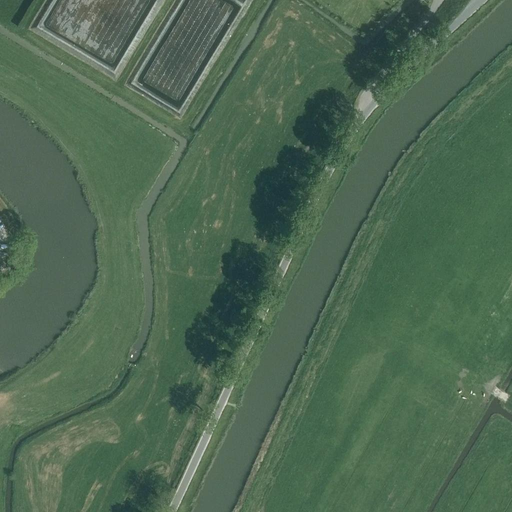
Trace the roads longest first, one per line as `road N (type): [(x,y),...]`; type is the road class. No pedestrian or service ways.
road 1 (unclassified): [(171,511),(336,159),(386,92),(489,0)]
road 2 (track): [(306,384),(248,511)]
